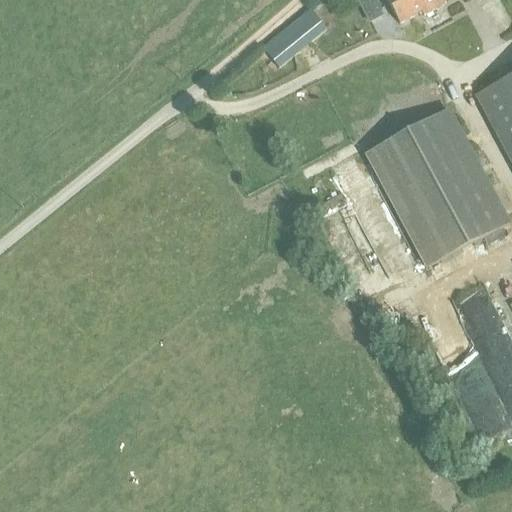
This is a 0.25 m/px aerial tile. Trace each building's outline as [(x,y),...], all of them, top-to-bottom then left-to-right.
[(386,18),(376,0),(356,0),(370,26),(386,18)] [(474,0),(476,3),(481,0),(387,0),(401,27),(423,15),(425,19),(446,7),(442,0),(474,0)] [(264,51),(282,69),(328,32),(312,12),(264,51)] [(511,79),(477,98),(511,164),(511,79)] [(367,158),(428,272),(511,227),(511,225),(451,111),(367,158)] [(344,196),(312,213),(317,221),(349,204),(344,196)] [(329,243),(308,255),(318,271),(325,267),(326,269),(340,261),(329,243)] [(470,286),(437,300),(467,369),(456,374),(446,352),(433,358),(439,370),(434,372),(450,408),(508,383),(508,384),(511,382),(511,317),(493,273),(469,284),(470,286)] [(413,319),(393,330),(402,348),(422,338),(413,319)]
